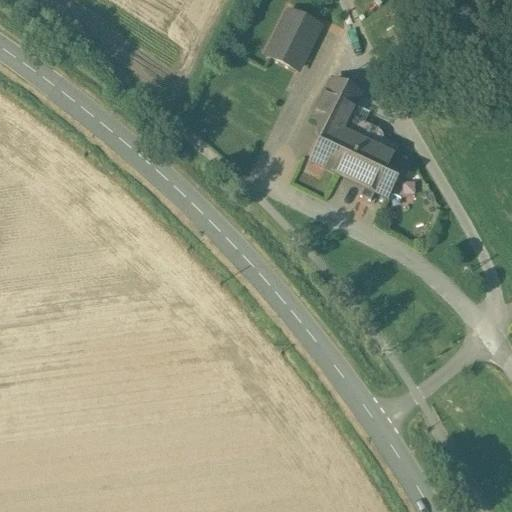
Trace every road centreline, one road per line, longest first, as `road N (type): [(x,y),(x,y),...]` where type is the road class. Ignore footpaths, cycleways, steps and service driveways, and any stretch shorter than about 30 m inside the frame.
road 1 (tertiary): [(0,46),(191,204),(281,298),(376,424)]
road 2 (unclassified): [(376,424),(488,339),(498,317),(477,245),(343,0)]
